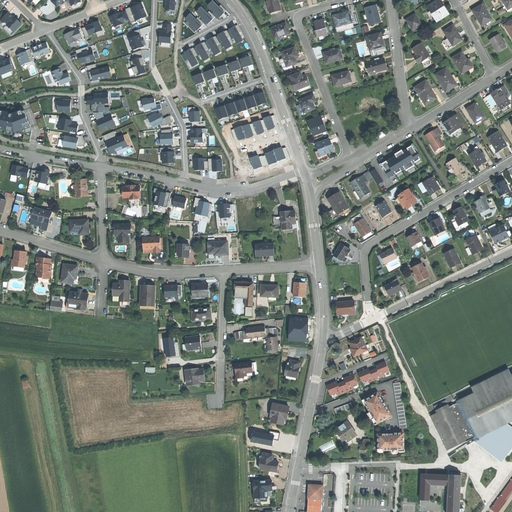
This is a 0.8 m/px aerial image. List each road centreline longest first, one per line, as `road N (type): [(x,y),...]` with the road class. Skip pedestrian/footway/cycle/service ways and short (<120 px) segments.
road 1 (residential): [(372,318),(369,245),(511,160)]
road 2 (residential): [(352,161),(297,19),(350,0)]
road 3 (residential): [(155,0),(152,60),(185,130),(185,182)]
road 4 (residential): [(290,511),(323,337)]
road 5 (residential): [(372,318),(511,249)]
road 6 (residential): [(101,167),(82,84),(47,29)]
road 7 (residential): [(392,0),(412,127)]
road 8 (residential): [(224,269),(162,273),(103,259)]
road 9 (residential): [(185,182),(217,191),(303,168)]
